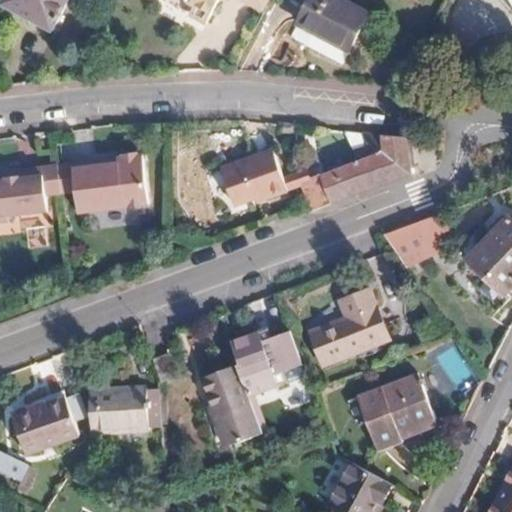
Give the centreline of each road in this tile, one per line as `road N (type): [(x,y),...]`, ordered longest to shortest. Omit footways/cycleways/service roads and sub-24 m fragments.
road 1 (residential): [(0,358),(450,182),(477,124)]
road 2 (residential): [(477,124),(269,102),(133,101),(0,115)]
road 3 (residential): [(511,373),(444,511)]
